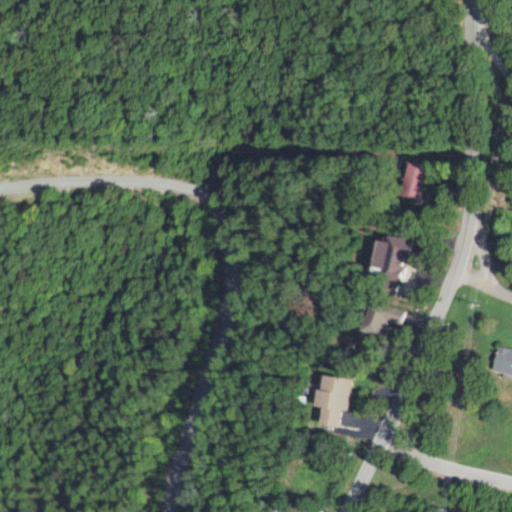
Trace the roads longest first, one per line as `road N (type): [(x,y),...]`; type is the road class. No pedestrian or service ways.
road 1 (residential): [(173,511),(241,293),(237,227),(186,192),(82,158),(0,162)]
road 2 (residential): [(341,511),(448,301),(471,206),(478,101),(469,0)]
road 3 (residential): [(379,436),(440,463),(511,479)]
